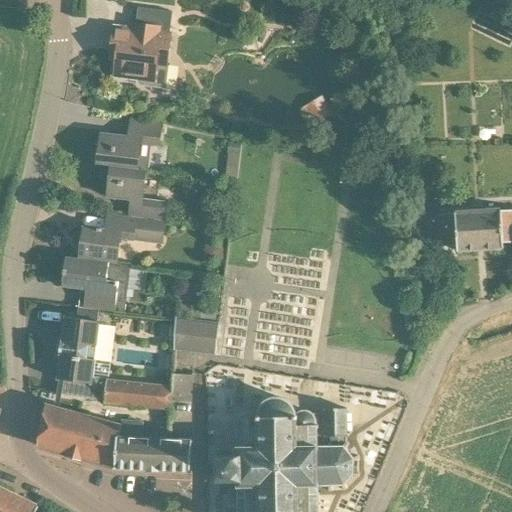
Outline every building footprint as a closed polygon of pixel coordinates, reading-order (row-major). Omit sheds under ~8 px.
[(161,29),(132,25),(132,29),(115,27),(111,57),(114,60),(120,61),(118,75),(121,78),(137,80),(141,85),(148,85),(153,82),(154,82),(156,66),(167,67),(171,33),(161,32),(161,29)] [(323,97),(299,112),(310,130),(334,116),(323,97)] [(160,148),(163,124),(129,121),(127,137),(101,134),(97,165),(138,169),(142,145),(160,148)] [(240,146),(241,142),(230,141),(226,180),(237,181),(240,146)] [(162,220),(165,202),(143,200),(146,171),(138,170),(138,169),(97,165),(112,167),(108,198),(130,200),(128,216),(162,220)] [(511,242),(511,210),(455,214),(455,215),(438,216),(441,248),(457,247),(457,252),(503,249),(503,243),(511,242)] [(128,217),(106,215),(106,216),(109,216),(108,231),(84,228),(80,260),(68,258),(68,259),(109,264),(109,263),(117,264),(121,241),(134,242),(135,239),(164,242),(166,220),(162,220),(128,216),(128,217)] [(115,312),(118,283),(107,281),(109,264),(68,259),(66,271),(68,271),(66,288),(86,291),(84,307),(79,307),(79,308),(100,311),(101,310),(115,312)] [(147,288),(148,269),(131,268),(130,288),(147,288)] [(170,408),(171,402),(172,388),(107,382),(106,383),(92,378),(100,311),(79,308),(77,319),(66,318),(63,342),(61,341),(61,344),(62,344),(61,354),(60,353),(59,356),(61,356),(58,380),(63,380),(61,395),(104,402),(170,408)] [(215,356),(219,323),(176,318),(174,351),(215,356)] [(173,375),(172,388),(171,402),(191,403),(193,376),(174,375),(173,375)] [(296,415),(294,409),(293,406),(290,403),(287,400),(279,397),(275,397),(271,398),(268,399),(264,401),(259,408),(258,411),(257,414),(257,418),(256,415),(254,413),(250,412),(247,412),(244,414),(241,416),(238,419),(237,427),(237,448),(233,449),(230,453),(230,457),(215,457),(216,483),(237,483),(238,497),(239,497),(238,511),(323,511),(324,507),(325,507),(325,503),(324,503),(323,497),(318,497),(318,487),(344,486),(354,476),(354,458),(344,446),(345,437),(347,437),(346,409),(324,410),(324,416),(315,416),(312,413),(309,412),(306,411),(303,410),(300,411),(297,413),(296,415)] [(121,426),(46,405),(38,442),(41,448),(115,468),(118,440),(167,440),(167,439),(143,438),(142,425),(121,426)] [(191,472),(192,440),(167,439),(167,440),(118,440),(115,468),(191,472)] [(0,511),(35,511),(38,507),(0,488),(0,511)]
